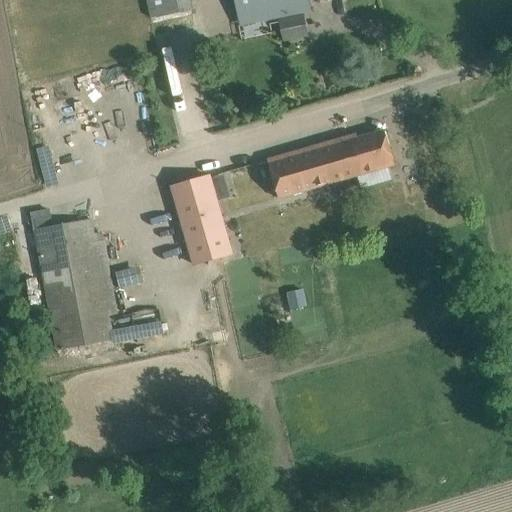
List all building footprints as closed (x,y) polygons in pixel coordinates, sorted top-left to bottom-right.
[(235,0),(237,6),(239,16),(277,8),(279,18),(312,11),(309,0),(235,0)] [(194,28),(190,10),(152,18),(155,36),(194,28)] [(307,36),(303,15),(279,20),(283,41),(307,36)] [(356,134),(267,160),(278,198),(394,165),(384,130),(357,138),(356,134)] [(213,175),(217,197),(226,195),(222,173),(213,175)] [(210,177),(171,188),(193,265),(232,253),(217,202),(210,179),(210,177)] [(51,326),(116,314),(100,233),(94,234),(92,220),(52,228),(48,211),(30,214),(33,231),(51,326)] [(303,290),(287,294),(291,311),(306,307),(303,290)]
